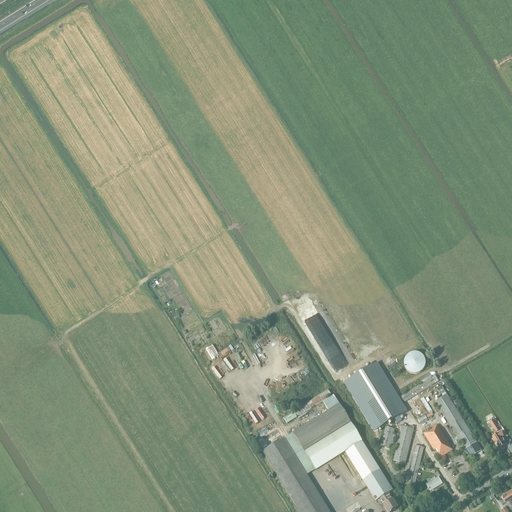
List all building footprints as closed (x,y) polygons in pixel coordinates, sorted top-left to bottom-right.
[(229,347),(218,353),(213,345),(206,349),(212,359),(220,355),(221,358),(227,355),(226,353),(230,351),(229,347)] [(422,361),(422,359),(421,358),(420,356),(419,354),(417,353),(415,352),(413,351),(412,351),(410,352),(408,352),(406,353),(405,354),(404,356),(403,358),(403,359),(403,361),(403,363),(403,365),(404,366),(405,368),(407,369),(409,370),(411,371),(413,371),(414,370),(416,370),(417,369),(419,368),(420,367),(421,365),(422,363),(422,361)] [(216,362),(214,363),(223,376),(225,374),(216,362)] [(373,366),(348,381),(378,430),(394,420),(396,424),(402,421),(399,417),(403,415),(373,366)] [(439,382),(435,376),(432,378),(429,374),(419,380),(421,384),(401,397),(404,403),(439,382)] [(287,424),(331,396),(328,391),(284,419),(287,424)] [(447,394),(435,402),(465,450),(477,443),(447,394)] [(380,499),(390,493),(389,493),(393,491),(363,443),(340,404),(339,404),(337,401),(335,402),(332,396),(324,401),(330,410),(293,433),(316,471),(345,453),(376,502),(380,499)] [(424,397),(421,399),(430,413),(433,411),(424,397)] [(453,450),(437,425),(423,434),(434,451),(435,450),(437,454),(436,454),(439,459),(453,450)] [(402,426),(393,461),(396,462),(394,468),(402,470),(403,464),(406,464),(414,430),(402,426)] [(385,427),(381,445),(390,448),(395,429),(385,427)] [(492,437),(495,441),(500,449),(505,446),(501,439),(503,437),(500,432),(495,436),(492,437)] [(329,511),(285,439),(263,452),(299,511),(329,511)] [(477,443),(465,450),(470,458),(482,450),(477,443)] [(420,463),(424,448),(416,446),(406,487),(414,489),(420,466),(420,463)] [(442,484),(438,477),(426,485),(431,491),(442,484)] [(390,493),(380,499),(384,505),(383,506),(387,511),(393,511),(396,510),(395,510),(398,507),(390,493)] [(504,501),(501,503),(503,506),(509,503),(511,507),(511,506),(511,502),(511,501),(507,494),(502,497),(504,501)]
